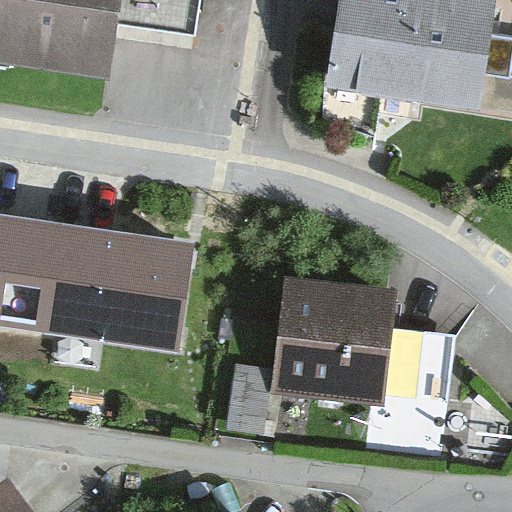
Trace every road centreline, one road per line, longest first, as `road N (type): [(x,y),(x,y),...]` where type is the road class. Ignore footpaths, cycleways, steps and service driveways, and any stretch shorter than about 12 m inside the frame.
road 1 (residential): [(511,290),(423,227),(331,188),(273,172),(0,132)]
road 2 (residential): [(423,498),(0,435)]
